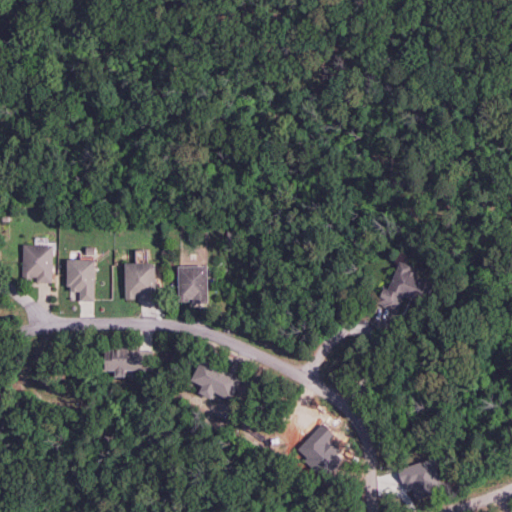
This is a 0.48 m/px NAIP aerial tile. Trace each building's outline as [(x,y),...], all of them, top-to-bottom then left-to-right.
[(52,282),(53,244),(22,243),(22,277),(36,278),(36,282),(52,282)] [(67,290),(79,290),(79,300),(94,300),(95,259),(68,258),(67,290)] [(404,295),(425,303),(434,281),(408,271),(410,265),(399,261),(389,287),(383,285),(376,304),(397,312),(404,295)] [(125,262),(126,297),(140,297),(140,300),(156,299),(155,262),(125,262)] [(178,266),(179,301),(192,300),(192,303),(208,302),(207,265),(178,266)] [(152,349),(131,349),(131,347),(104,348),(105,370),(115,369),(115,376),(125,376),(125,370),(153,370),(152,349)] [(240,374),(199,360),(193,380),(202,384),(199,393),(212,398),(214,392),(232,398),(240,374)]
